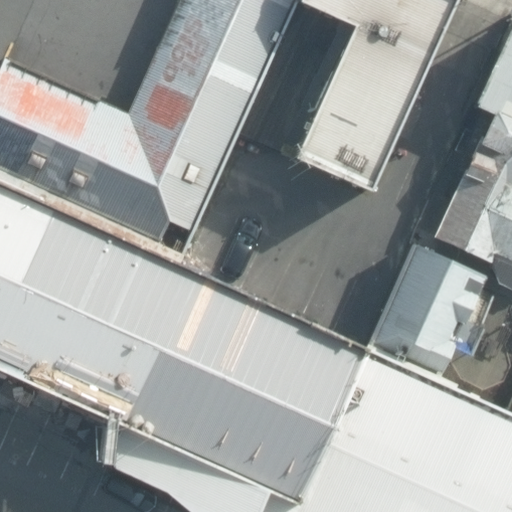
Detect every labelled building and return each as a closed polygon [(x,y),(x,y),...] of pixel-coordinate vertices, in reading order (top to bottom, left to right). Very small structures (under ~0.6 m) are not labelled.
[(0,184),(177,265),(208,195),(235,136),(295,6),(297,0),(176,0),(126,113),(4,58),(0,66),(0,184)] [(297,0),(295,6),(349,31),(291,161),(369,195),(455,0),(297,0)] [(235,136),(291,161),(349,31),(295,6),(235,136)] [(511,23),(510,22),(499,46),(471,109),(487,116),(432,238),(491,265),(498,286),(511,292),(511,23)] [(294,511),(365,347),(335,334),(301,319),(270,306),(240,292),(210,279),(177,265),(0,184),(0,377),(117,431),(110,445),(108,470),(163,497),(180,511),(294,511)] [(365,347),(438,381),(485,277),(411,244),(396,278),(365,347)] [(511,511),(511,415),(505,412),(438,381),(365,347),(294,511),(511,511)]
